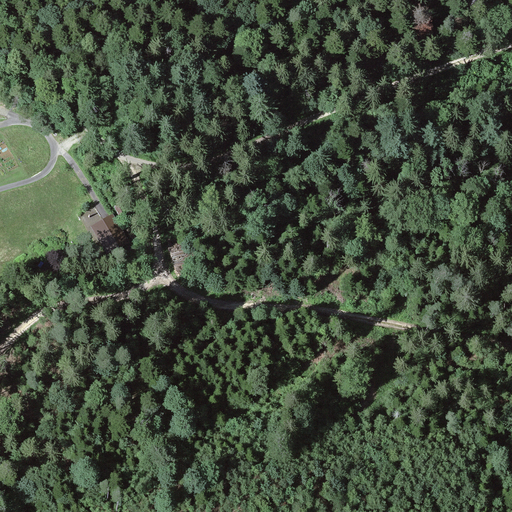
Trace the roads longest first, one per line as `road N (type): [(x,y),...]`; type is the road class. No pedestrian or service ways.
road 1 (track): [(122,157),(168,166),(222,158),(390,84),(511,45)]
road 2 (track): [(163,274),(212,302),(321,309),(511,348)]
road 3 (track): [(0,352),(47,308),(133,293),(163,274)]
road 4 (track): [(122,157),(64,109),(0,76)]
road 5 (track): [(0,188),(39,176),(54,153),(38,126),(0,124)]
road 6 (track): [(163,274),(143,191),(122,157)]
